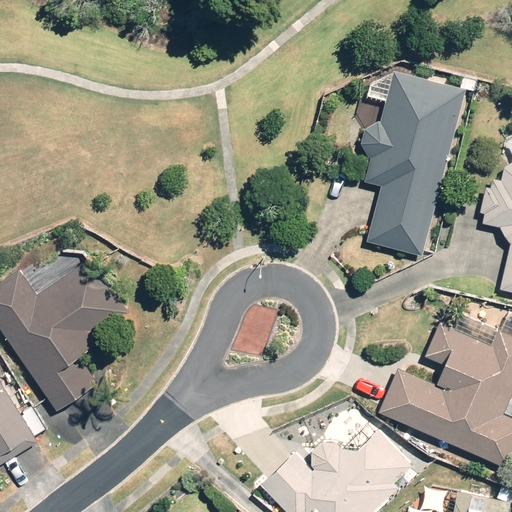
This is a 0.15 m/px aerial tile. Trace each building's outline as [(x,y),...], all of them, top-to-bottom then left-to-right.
[(372,237),(427,251),(471,84),(400,65),(387,112),(385,112),(384,112),(383,113),(381,113),(380,114),(378,115),(377,115),(376,116),(375,117),(374,118),(373,119),(372,120),(371,122),(370,123),(369,124),(369,125),(368,127),(368,128),(367,130),(367,131),(367,133),(367,134),(366,136),(367,137),(367,139),(367,140),(367,141),(368,143),(368,144),(369,146),(370,147),(371,148),(371,149),(372,151),(373,152),(367,175),(387,180),(372,237)] [(496,212),(494,220),(511,230),(511,116),(489,211),(496,212)] [(89,352),(144,310),(99,250),(47,290),(26,262),(0,281),(0,312),(69,404),(107,376),(89,352)] [(400,362),(382,410),(460,439),(458,444),(511,464),(511,409),(510,408),(511,401),(511,327),(506,326),(499,345),(464,331),(445,379),(400,362)] [(0,455),(36,435),(0,371),(0,455)] [(299,445),(265,478),(297,511),(304,511),(309,507),(313,511),(369,511),(405,479),(401,475),(416,460),(381,423),(364,439),(347,440),(346,439),(345,438),(344,437),(342,437),(341,436),(340,436),(339,436),(337,435),(336,435),(335,435),(334,435),(332,435),(331,436),(330,436),(329,437),(327,437),(326,438),(325,439),(324,439),(323,440),(322,441),(322,442),(321,443),(320,445),(320,446),(319,447),(319,448),(319,450),(319,451),(319,452),(319,453),(319,455),(319,456),(319,457),(320,458),(316,462),(299,445)] [(511,511),(511,510),(511,492),(464,483),(459,507),(449,505),(447,511),(511,511)]
